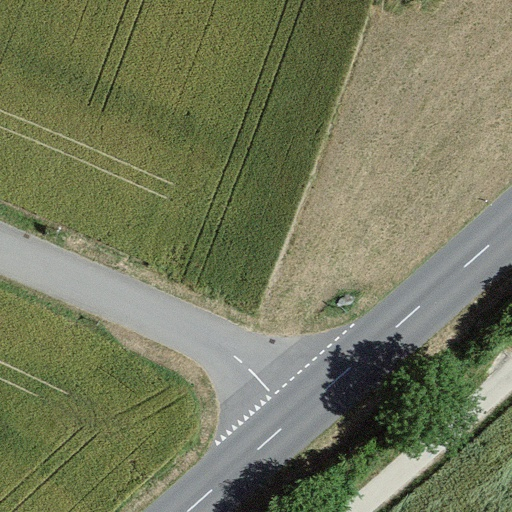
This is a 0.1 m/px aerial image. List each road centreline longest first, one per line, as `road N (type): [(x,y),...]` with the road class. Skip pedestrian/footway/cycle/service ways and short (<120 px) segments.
road 1 (residential): [(334,394),(0,248)]
road 2 (tertiary): [(334,394),(511,239)]
road 3 (track): [(511,382),(359,511)]
road 4 (tertiary): [(198,511),(334,394)]
